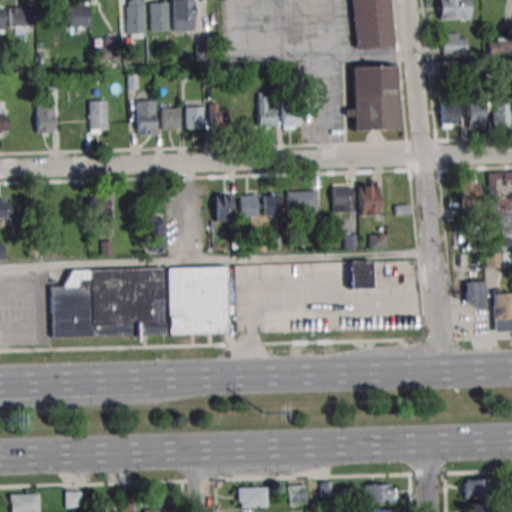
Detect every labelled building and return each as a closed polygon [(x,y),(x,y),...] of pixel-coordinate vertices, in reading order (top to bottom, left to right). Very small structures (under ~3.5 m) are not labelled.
[(143,37),(143,0),(124,0),(124,37),(143,37)] [(171,0),(172,31),(191,31),(190,0),(171,0)] [(349,0),(352,49),(391,47),(388,0),(349,0)] [(467,0),(437,0),(438,19),(467,19),(467,0)] [(87,2),(66,2),(66,28),(87,28),(87,2)] [(167,2),(148,2),(148,31),(167,31),(167,2)] [(31,26),(31,8),(8,8),(8,26),(31,26)] [(465,34),(441,34),(441,54),(465,54),(465,34)] [(511,54),(511,37),(487,37),(487,55),(511,54)] [(92,61),(116,61),(116,38),(101,38),(101,44),(92,44),(92,61)] [(395,130),(394,65),(350,66),(351,108),(344,108),(344,117),(351,117),(351,131),(395,130)] [(257,127),(274,127),(274,106),(266,106),(266,96),(257,96),(257,127)] [(88,133),(106,133),(106,101),(88,101),(88,133)] [(134,135),(153,135),(153,101),(134,101),(134,135)] [(465,101),(465,127),(483,127),(483,101),(465,101)] [(439,102),(439,127),(455,127),(455,102),(439,102)] [(281,124),(301,124),(301,103),(281,103),(281,124)] [(490,104),(490,127),(508,127),(508,104),(490,104)] [(52,106),(34,106),(34,133),(52,133),(52,106)] [(183,129),(202,129),(202,106),(183,106),(183,129)] [(177,107),(159,107),(159,130),(177,130),(177,107)] [(226,108),(208,108),(208,127),(226,127),(226,108)] [(458,203),(477,203),(477,179),(458,179),(458,203)] [(356,215),(375,215),(375,183),(356,183),(356,215)] [(350,212),(349,186),(330,186),(331,212),(350,212)] [(315,209),(315,191),(286,191),(286,209),(315,209)] [(230,221),(230,194),(213,194),(213,221),(230,221)] [(257,215),(256,194),(240,195),(241,216),(257,215)] [(279,195),(262,195),(262,211),(279,211),(279,195)] [(0,198),(0,220),(8,220),(8,198),(0,198)] [(107,198),(88,198),(88,225),(107,225),(107,198)] [(162,250),(162,217),(145,217),(145,250),(162,250)] [(507,267),(507,252),(484,252),(484,267),(507,267)] [(347,289),(369,289),(369,261),(347,261),(347,289)] [(223,267),(64,270),(64,285),(48,285),(49,337),(224,334),(223,267)] [(483,282),(463,282),(463,308),(483,308),(483,282)] [(511,334),(511,285),(511,286),(511,293),(491,293),(492,335),(511,334)] [(461,498),(488,498),(488,479),(461,479),(461,498)] [(394,484),(362,484),(362,502),(394,502),(394,484)] [(304,485),(287,485),(287,503),(304,503),(304,485)] [(265,508),(264,487),(236,487),(236,508),(265,508)] [(79,508),(79,491),(63,491),(63,508),(79,508)] [(8,493),(7,511),(36,511),(37,493),(8,493)]
